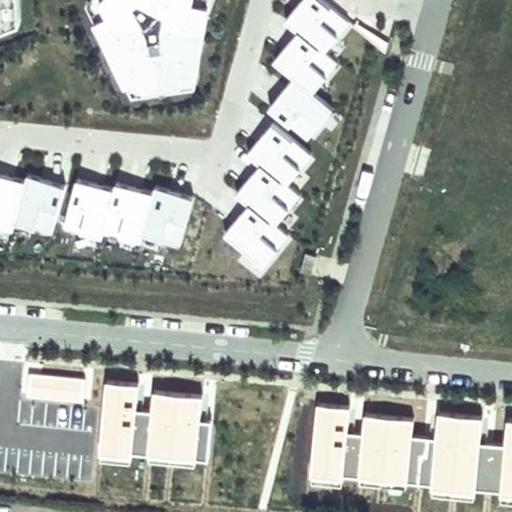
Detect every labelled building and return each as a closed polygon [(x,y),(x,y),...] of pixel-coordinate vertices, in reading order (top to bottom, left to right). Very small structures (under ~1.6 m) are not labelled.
[(0,0),(0,36),(24,27),(22,0),(0,0)] [(92,0),(88,4),(132,97),(197,92),(211,0),(92,0)] [(305,0),(287,23),(298,32),(328,56),(354,23),(324,0),(305,0)] [(274,62),(288,73),(318,96),(341,66),(328,56),(298,32),(274,62)] [(369,109),(380,74),(350,64),(339,100),(369,109)] [(288,73),(264,101),(306,136),(330,106),(318,96),(288,73)] [(246,153),(257,162),(287,186),(313,153),(272,121),(246,153)] [(234,192),(247,203),(277,226),(300,196),(287,186),(257,162),(234,192)] [(0,173),(0,226),(14,230),(15,225),(27,180),(0,173)] [(29,175),(27,180),(15,225),(54,235),(68,185),(29,175)] [(118,190),(76,179),(62,232),(103,243),(107,233),(118,190)] [(120,184),(118,190),(107,233),(142,242),(144,237),(156,193),(120,184)] [(157,188),(156,193),(144,237),(182,248),(196,198),(157,188)] [(247,203),(224,231),(266,266),(290,236),(277,226),(247,203)] [(84,379),(29,374),(27,399),(82,403),(84,379)] [(137,383),(107,381),(101,465),(131,467),(132,458),(149,459),(149,465),(194,469),(195,462),(207,463),(210,425),(200,424),(202,398),(151,395),(150,414),(135,413),(137,383)] [(511,424),(506,424),(503,449),(480,447),(483,418),(436,414),(434,443),(413,441),(415,423),(363,418),(361,437),(348,435),(351,408),(316,405),(309,486),(341,489),(342,480),(359,482),(358,488),(406,492),(406,486),(430,488),(429,498),(475,502),(476,493),(500,495),(499,506),(511,507),(511,424)]
